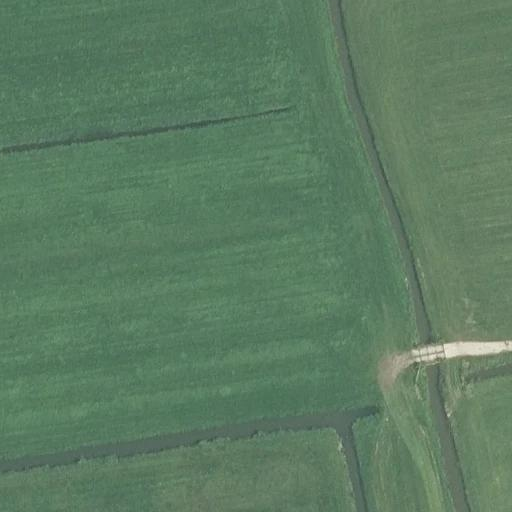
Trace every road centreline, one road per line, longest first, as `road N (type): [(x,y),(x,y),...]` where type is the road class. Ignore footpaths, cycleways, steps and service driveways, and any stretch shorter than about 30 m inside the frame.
road 1 (track): [(434,511),(407,360),(323,94),(306,0)]
road 2 (track): [(412,358),(0,350)]
